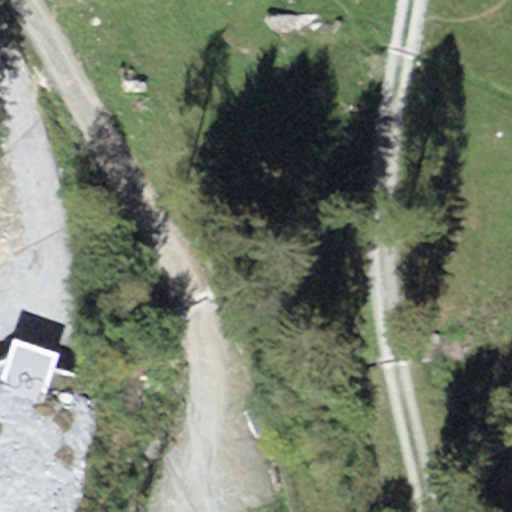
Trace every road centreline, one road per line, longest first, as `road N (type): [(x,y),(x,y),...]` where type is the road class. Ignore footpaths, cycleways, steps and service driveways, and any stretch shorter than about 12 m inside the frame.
road 1 (track): [(45,0),(167,183),(212,359),(210,436),(191,511)]
road 2 (track): [(439,511),(385,195),(407,0)]
